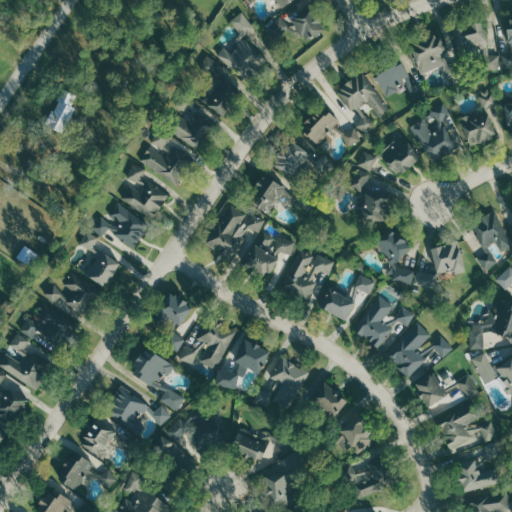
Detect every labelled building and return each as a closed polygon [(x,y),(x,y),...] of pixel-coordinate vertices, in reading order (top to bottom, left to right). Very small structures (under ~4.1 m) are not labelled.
[(281,16),(269,29),(279,39),(291,25),(310,42),(324,26),(304,8),(290,24),(281,16)] [(231,20),(242,36),(255,28),(244,12),(231,20)] [(487,40),(482,21),(457,28),(462,48),(487,40)] [(422,74),(442,65),(449,79),(461,74),(443,32),(410,47),(422,74)] [(224,47),(217,57),(253,79),(268,55),(242,39),(233,53),(224,47)] [(500,70),(501,55),(487,54),(486,69),(500,70)] [(203,99),(223,114),(241,89),(220,74),(225,67),(209,55),(200,67),(217,80),(203,99)] [(399,90),(397,87),(405,82),(403,79),(409,75),(399,59),(374,76),(388,97),(399,90)] [(352,112),(369,100),(381,117),(391,110),(365,71),(337,90),(352,112)] [(413,100),(427,96),(423,82),(413,85),(411,76),(407,78),(413,100)] [(45,124),(64,133),(77,107),(73,106),(79,95),(64,87),(45,124)] [(480,94),(487,109),(499,103),(492,88),(480,94)] [(301,126),(317,144),(340,123),(324,105),(301,126)] [(497,136),(488,109),(461,118),(471,145),(497,136)] [(168,129),(197,148),(207,133),(177,114),(168,129)] [(433,134),(425,118),(414,124),(432,162),(460,149),(449,126),(433,134)] [(141,160),(175,183),(191,159),(168,144),(173,137),(161,128),(151,143),(151,144),(141,160)] [(397,174),(422,157),(405,134),(381,151),(397,174)] [(272,163),(294,179),(312,154),(291,138),(272,163)] [(371,170),(378,156),(365,149),(359,163),(371,170)] [(140,182),(146,168),(133,163),(128,177),(140,182)] [(351,186),(365,191),(372,173),(358,168),(351,186)] [(287,187),(264,173),(248,199),(271,213),(287,187)] [(131,185),(122,197),(153,219),(170,195),(152,183),(151,184),(143,179),(136,188),(131,185)] [(384,220),(387,192),(365,190),(362,217),(384,220)] [(149,225),(120,202),(111,213),(123,223),(115,233),(132,247),(149,225)] [(240,256),(249,227),(262,232),(267,217),(225,203),(211,247),(240,256)] [(498,241),(502,250),(511,247),(498,209),(472,219),(482,247),(498,241)] [(112,224),(103,215),(93,227),(102,235),(112,224)] [(80,243),(93,250),(100,237),(87,230),(80,243)] [(411,251),(405,236),(398,238),(395,231),(374,239),(380,253),(386,251),(390,259),(411,251)] [(260,246),(280,258),(283,254),(291,258),(298,244),(282,235),(279,240),(267,233),(260,246)] [(465,270),(458,239),(430,246),(436,271),(455,266),(456,273),(465,270)] [(276,253),(253,247),(247,269),(270,275),(276,253)] [(284,287),(312,299),(323,271),(331,274),(337,260),(318,253),(317,255),(300,248),(284,287)] [(86,273),(104,286),(120,262),(102,250),(86,273)] [(498,261),(490,251),(479,260),(487,270),(498,261)] [(497,279),(507,289),(511,283),(511,265),(497,279)] [(416,270),(398,266),(394,279),(413,284),(416,270)] [(432,289),(437,279),(424,272),(418,282),(432,289)] [(355,300),(361,289),(371,294),(377,281),(361,273),(349,297),(355,300)] [(52,283),(45,296),(56,303),(58,299),(84,314),(99,288),(73,274),(63,289),(52,283)] [(347,319),(355,300),(328,288),(320,307),(347,319)] [(176,333),(192,303),(169,291),(158,311),(175,320),(163,342),(180,351),(186,338),(176,333)] [(394,328),(384,321),(395,304),(380,294),(356,331),(380,348),(394,328)] [(495,331),(511,336),(511,302),(505,300),(495,331)] [(37,313),(45,318),(38,329),(60,343),(74,321),(44,302),(37,313)] [(417,313),(404,306),(392,326),(395,327),(399,319),(409,325),(417,313)] [(21,330),(33,337),(41,324),(29,317),(21,330)] [(235,329),(210,319),(202,339),(209,342),(202,362),(220,369),(235,329)] [(436,349),(445,357),(455,346),(438,332),(435,335),(419,321),(388,357),(411,377),(436,349)] [(471,349),(485,348),(484,328),(470,329),(471,349)] [(10,345),(23,353),(32,341),(18,332),(10,345)] [(244,376),(248,367),(259,372),(270,350),(243,337),(232,359),(241,363),(237,373),(244,376)] [(204,356),(208,342),(199,340),(197,349),(184,345),(181,359),(195,363),(197,354),(204,356)] [(138,377),(151,385),(155,378),(162,382),(174,363),(145,346),(133,366),(141,371),(138,377)] [(0,363),(0,365),(38,390),(46,377),(41,373),(49,362),(29,349),(21,361),(7,352),(0,363)] [(275,400),(291,408),(311,370),(278,354),(268,374),(277,379),(272,389),(278,393),(275,400)] [(511,357),(497,364),(510,392),(511,391),(511,357)] [(0,384),(8,374),(0,368),(0,384)] [(235,387),(238,373),(218,369),(215,383),(235,387)] [(414,383),(429,406),(445,395),(431,373),(414,383)] [(459,381),(470,399),(483,392),(471,373),(459,381)] [(339,416),(349,398),(322,383),(312,401),(339,416)] [(139,430),(145,422),(139,418),(149,403),(122,385),(106,409),(139,430)] [(0,391),(0,414),(13,423),(30,400),(10,386),(5,394),(0,391)] [(162,401),(180,409),(185,395),(167,388),(162,401)] [(153,413),(162,424),(173,415),(163,404),(153,413)] [(212,426),(200,427),(201,446),(226,445),(224,407),(211,408),(212,426)] [(450,448),(464,442),(467,449),(497,435),(489,419),(482,423),(474,408),(460,415),(459,413),(438,423),(450,448)] [(344,435),(337,440),(346,451),(354,445),(360,453),(376,440),(357,415),(340,429),(344,435)] [(102,456),(117,431),(96,418),(80,443),(102,456)] [(261,461),(269,444),(252,437),(254,432),(241,427),(232,448),(261,461)] [(64,483),(80,490),(87,473),(92,475),(97,462),(76,454),(64,483)] [(500,483),(495,468),(483,472),(478,458),(455,466),(464,494),(500,483)] [(387,489),(378,462),(357,469),(355,462),(345,466),(356,499),(387,489)] [(119,478),(110,467),(100,475),(110,486),(119,478)] [(268,504),(290,503),(289,469),(266,470),(268,504)] [(142,475),(133,472),(127,490),(136,493),(142,475)] [(36,511),(67,511),(74,501),(50,486),(35,511),(36,511)] [(128,497),(121,507),(127,511),(168,511),(173,506),(145,488),(136,502),(128,497)]
